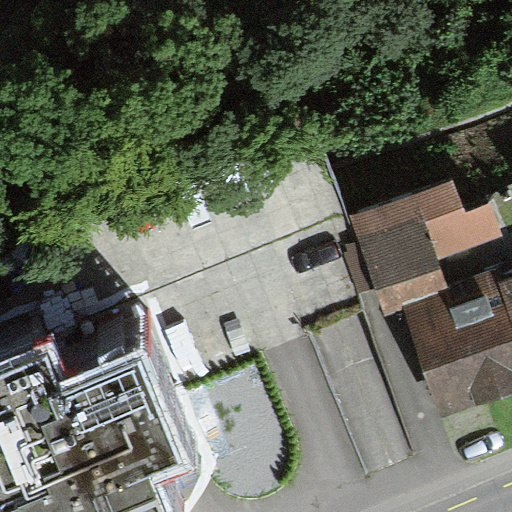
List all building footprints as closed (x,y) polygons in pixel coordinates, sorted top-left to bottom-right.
[(454,162),(349,198),(360,229),(376,274),(444,250),(503,229),(489,190),(467,198),(454,162)] [(376,274),(360,229),(345,235),(348,243),(343,245),(358,285),(377,278),(376,274)] [(444,250),(376,274),(377,278),(387,304),(407,297),(455,280),(444,250)] [(407,297),(443,402),(511,378),(511,260),(455,280),(407,297)] [(49,313),(0,333),(0,511),(113,511),(174,488),(153,436),(189,422),(146,315),(63,348),(49,313)] [(421,442),(366,331),(332,348),(387,459),(421,442)]
